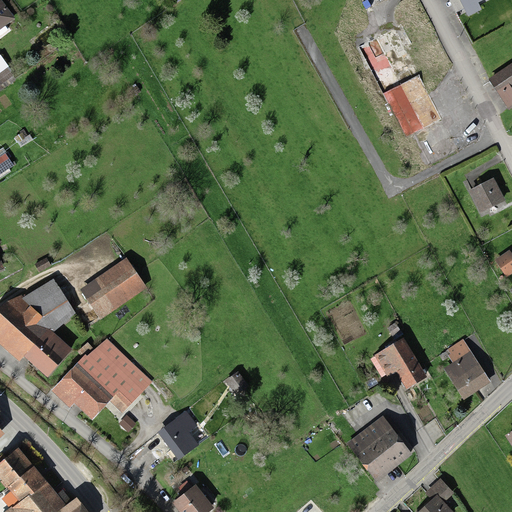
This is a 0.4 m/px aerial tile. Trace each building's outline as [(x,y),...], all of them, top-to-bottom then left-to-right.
[(359,0),(366,12),(387,0),(359,0)] [(482,0),(459,0),(468,16),(482,9),(478,2),(482,0)] [(0,3),(0,30),(12,22),(0,3)] [(393,33),(359,51),(367,67),(372,75),(406,139),(440,121),(417,79),(402,50),(393,33)] [(364,79),(372,75),(367,67),(359,71),(364,79)] [(511,67),(489,82),(508,112),(511,109),(511,91),(511,90),(511,89),(511,67)] [(0,73),(0,86),(11,78),(4,70),(0,73)] [(494,182),(469,194),(480,216),(505,204),(494,182)] [(511,259),(509,254),(496,262),(506,278),(511,274),(511,259)] [(44,261),(33,268),(37,275),(49,269),(44,261)] [(126,263),(81,293),(100,321),(145,291),(126,263)] [(53,283),(20,302),(39,324),(36,329),(46,332),(51,337),(74,316),(53,283)] [(18,301),(5,307),(40,341),(47,333),(46,332),(36,329),(39,324),(20,302),(18,301)] [(5,307),(0,311),(0,346),(18,364),(24,358),(40,341),(5,307)] [(40,341),(24,358),(46,380),(70,355),(51,337),(47,333),(40,341)] [(86,359),(77,368),(110,400),(124,413),(151,384),(106,342),(88,361),(86,359)] [(425,379),(402,343),(377,358),(388,377),(396,372),(407,390),(425,379)] [(87,345),(76,356),(82,361),(92,351),(87,345)] [(110,400),(77,368),(52,394),(69,411),(73,406),(90,422),(110,400)] [(189,412),(158,436),(178,461),(195,448),(184,434),(198,424),(189,412)] [(381,420),(348,445),(374,480),(408,455),(381,420)] [(16,453),(0,466),(0,481),(8,491),(32,471),(16,453)] [(46,486),(32,471),(8,491),(22,507),(46,486)] [(437,499),(442,505),(453,495),(441,483),(425,497),(432,504),(437,499)] [(56,499),(46,486),(22,507),(9,511),(60,511),(65,509),(56,499)] [(209,511),(194,491),(174,506),(178,511),(209,511)] [(62,494),(56,499),(65,509),(71,504),(62,494)] [(432,504),(423,511),(448,511),(442,505),(437,499),(432,504)] [(65,509),(60,511),(83,511),(74,501),(71,504),(65,509)]
